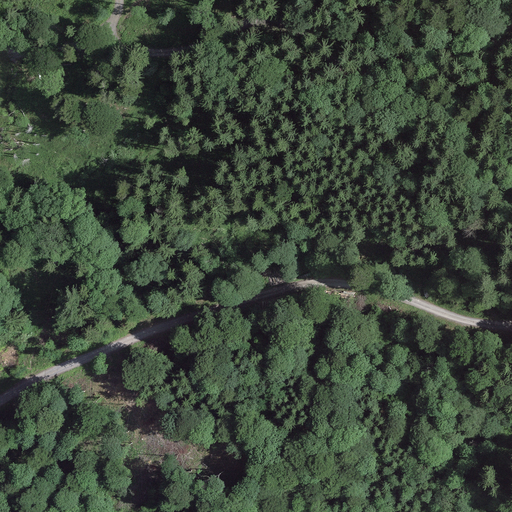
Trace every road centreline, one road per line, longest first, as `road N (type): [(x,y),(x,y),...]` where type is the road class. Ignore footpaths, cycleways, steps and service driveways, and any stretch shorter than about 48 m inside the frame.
road 1 (track): [(0,401),(59,363),(282,291),(355,282),(451,317),(511,324)]
road 2 (track): [(511,38),(372,64),(317,32),(257,21),(200,47),(0,45)]
